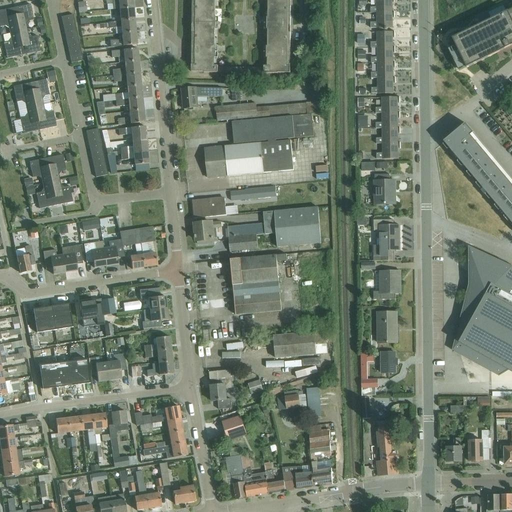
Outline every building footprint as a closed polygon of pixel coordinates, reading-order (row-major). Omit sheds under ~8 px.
[(80,0),(81,11),(89,10),(88,0),(80,0)] [(118,0),(119,10),(133,8),(132,0),(118,0)] [(193,0),(192,72),(205,72),(205,73),(219,73),(219,66),(215,66),(215,0),(268,0),(268,66),(265,66),(265,73),(279,73),(291,73),(291,0),(193,0)] [(377,13),(393,13),(393,3),(394,3),(394,0),(376,0),(377,7),(370,7),(371,13),(377,13)] [(30,5),(13,8),(18,32),(27,30),(26,25),(28,21),(33,20),(30,5)] [(8,29),(9,34),(18,32),(13,8),(0,11),(0,27),(5,27),(8,29)] [(120,22),(134,21),(133,8),(119,10),(120,22)] [(511,9),(452,39),(463,61),(456,64),(459,70),(466,66),(467,68),(511,46),(511,9)] [(377,23),(371,23),(371,28),(377,28),(377,29),(380,29),(380,31),(387,31),(387,28),(393,28),(393,13),(377,13),(377,23)] [(62,24),(74,22),(73,15),(61,18),(62,24)] [(114,22),(108,23),(109,29),(115,29),(115,28),(121,28),(122,34),(136,33),(134,21),(120,22),(114,22)] [(62,24),(64,31),(75,28),(74,22),(62,24)] [(77,35),(75,28),(64,31),(65,37),(77,35)] [(27,30),(18,32),(23,55),(40,52),(37,36),(32,37),(28,35),(27,30)] [(377,33),(377,48),(393,48),(393,33),(387,33),(387,31),(380,31),(380,33),(377,33)] [(10,34),(2,36),(4,43),(3,43),(7,59),(23,55),(18,32),(9,34),(10,34)] [(116,41),(110,42),(111,48),(137,45),(136,33),(122,34),(122,41),(116,42),(116,41)] [(65,37),(67,44),(78,41),(77,35),(65,37)] [(67,44),(68,50),(80,48),(78,41),(67,44)] [(81,54),(80,48),(68,50),(69,57),(81,54)] [(377,63),(394,63),(393,48),(377,48),(377,58),(372,58),(372,63),(377,63)] [(124,56),(124,63),(138,62),(137,49),(111,52),(111,58),(118,57),(124,56)] [(81,54),(69,57),(71,64),(83,61),(81,54)] [(87,57),(89,66),(95,64),(93,55),(87,57)] [(113,70),(113,76),(140,74),(138,62),(124,63),(125,69),(113,70)] [(378,73),(372,73),(372,78),(378,78),(378,79),(394,79),(394,69),(395,69),(395,63),(394,63),(377,63),(378,73)] [(54,72),(46,73),(48,83),(56,81),(54,72)] [(126,81),(127,88),(141,86),(140,74),(113,76),(114,83),(126,81)] [(372,88),(371,88),(371,94),(372,94),(378,94),(394,94),(394,79),(378,79),(378,88),(372,88)] [(46,80),(29,84),(34,107),(50,104),(48,96),(49,96),(46,80)] [(25,104),(26,109),(34,107),(29,84),(13,87),(16,103),(21,102),(25,104)] [(116,101),(142,98),(141,86),(127,88),(127,94),(121,94),(103,96),(103,102),(116,101)] [(197,88),(182,90),(184,110),(198,109),(196,97),(198,97),(198,102),(207,102),(207,97),(223,98),(223,89),(197,88)] [(129,106),(129,112),(143,111),(142,98),(116,101),(116,107),(129,106)] [(376,108),(376,114),(382,114),(382,113),(398,113),(398,98),(382,98),(382,108),(376,108)] [(230,121),(230,123),(329,113),(329,101),(257,109),(256,104),(216,108),(218,122),(230,121)] [(50,104),(34,107),(40,131),(56,127),(53,112),(51,112),(50,104)] [(34,107),(26,109),(27,114),(24,118),(20,119),(23,134),(40,131),(34,107)] [(143,111),(129,112),(130,124),(144,123),(143,111)] [(329,113),(230,123),(233,123),(235,144),(314,137),(312,116),(329,114),(329,113)] [(382,123),(376,123),(376,129),(382,129),(399,128),(399,119),(400,119),(400,113),(398,113),(382,113),(382,114),(382,123)] [(366,116),(359,116),(359,125),(367,125),(366,116)] [(511,185),(471,136),(474,134),(465,124),(445,141),(450,148),(449,149),(459,161),(461,159),(465,164),(463,165),(469,172),(470,171),(474,175),(473,177),(478,183),(479,182),(483,186),(482,188),(487,194),(489,193),(493,197),(491,199),(496,205),(498,204),(502,208),(500,210),(506,216),(507,215),(511,219),(510,221),(511,223),(511,185)] [(131,129),(125,129),(126,135),(131,135),(132,141),(146,140),(145,127),(131,129)] [(383,144),(399,144),(399,128),(382,129),(383,138),(377,138),(377,144),(383,144)] [(87,139),(99,136),(97,129),(86,132),(87,139)] [(99,136),(87,139),(88,145),(100,143),(99,136)] [(127,154),(133,153),(147,152),(146,140),(132,141),(133,147),(120,148),(121,154),(127,154)] [(206,149),(209,179),(294,171),(291,141),(206,149)] [(102,149),(100,143),(88,145),(90,152),(102,149)] [(383,154),(376,154),(376,159),(383,159),(399,159),(399,150),(400,150),(401,150),(401,144),(400,144),(399,144),(383,144),(383,154)] [(106,146),(108,156),(120,154),(120,152),(113,152),(112,149),(110,149),(110,145),(106,146)] [(91,158),(103,156),(102,149),(90,152),(91,158)] [(147,152),(133,153),(135,166),(148,164),(147,152)] [(120,154),(108,156),(108,159),(114,158),(115,165),(121,165),(120,154)] [(62,155),(46,159),(51,183),(59,181),(58,176),(61,172),(66,171),(62,155)] [(103,156),(91,158),(93,165),(104,162),(103,156)] [(41,179),(42,184),(51,183),(46,159),(29,163),(32,178),(37,177),(41,179)] [(390,168),(390,160),(364,160),(364,169),(377,169),(377,168),(390,168)] [(106,169),(104,162),(93,165),(94,171),(106,169)] [(106,169),(94,171),(95,178),(107,176),(106,169)] [(378,197),(379,205),(396,204),(395,181),(390,181),(390,175),(375,175),(376,197),(378,197)] [(59,181),(51,183),(56,206),(72,202),(69,187),(64,188),(61,186),(59,181)] [(51,183),(42,184),(43,189),(41,193),(36,194),(39,210),(56,206),(51,183)] [(230,193),(231,202),(277,197),(276,187),(246,190),(246,191),(230,193)] [(193,201),(195,219),(227,216),(225,199),(224,198),(193,201)] [(264,213),(266,234),(320,229),(318,208),(264,213)] [(103,224),(118,221),(117,214),(101,217),(103,224)] [(101,218),(90,219),(91,228),(102,227),(101,218)] [(394,220),(375,220),(374,231),(380,231),(381,246),(375,246),(375,262),(395,261),(394,250),(401,250),(400,225),(394,225),(394,220)] [(70,223),(71,231),(81,229),(79,221),(70,223)] [(217,228),(222,228),(222,222),(195,225),(197,241),(214,239),(218,239),(217,228)] [(62,225),(63,233),(70,232),(69,224),(62,225)] [(237,237),(229,237),(231,252),(259,249),(257,235),(264,234),(263,224),(256,224),(257,235),(250,235),(243,236),(237,237)] [(256,224),(249,225),(250,235),(257,235),(256,224)] [(228,227),(229,237),(237,237),(236,226),(228,227)] [(40,228),(32,228),(33,237),(40,236),(40,228)] [(154,242),(152,228),(138,230),(141,244),(142,256),(144,268),(157,266),(155,254),(149,255),(147,243),(154,242)] [(320,229),(266,234),(266,235),(276,234),(278,248),(322,244),(320,229)] [(122,247),(136,245),(134,231),(120,233),(121,240),(122,247)] [(110,248),(103,249),(106,267),(118,265),(117,259),(125,258),(122,247),(121,240),(109,242),(110,248)] [(32,256),(32,253),(30,247),(25,248),(25,247),(27,256),(16,258),(20,274),(31,272),(29,266),(35,265),(33,256),(32,256)] [(511,267),(468,247),(468,285),(464,302),(459,329),(457,329),(452,351),(499,376),(508,371),(511,372),(511,267)] [(94,269),(106,267),(103,249),(95,250),(95,248),(84,249),(85,254),(91,253),(94,269)] [(74,254),(62,256),(65,273),(77,271),(75,256),(81,255),(80,250),(74,251),(74,254)] [(65,273),(62,256),(56,257),(55,251),(43,253),(45,270),(52,269),(53,275),(65,273)] [(287,255),(231,260),(235,299),(281,295),(277,261),(287,260),(287,255)] [(144,268),(142,256),(130,258),(132,270),(144,268)] [(381,272),(381,292),(374,292),(374,300),(396,300),(396,294),(401,293),(401,271),(381,272)] [(158,289),(139,291),(140,300),(149,299),(151,311),(167,309),(166,297),(159,298),(158,289)] [(281,295),(235,299),(236,315),(282,311),(281,295)] [(113,299),(101,301),(103,316),(115,314),(113,299)] [(94,301),(79,303),(83,328),(104,325),(100,300),(101,305),(95,306),(94,301)] [(57,306),(51,307),(54,331),(72,328),(70,314),(68,304),(57,306)] [(44,308),(33,310),(35,324),(37,334),(54,331),(51,307),(44,308)] [(167,309),(144,311),(145,323),(143,323),(144,330),(159,328),(158,322),(169,321),(167,309)] [(378,313),(378,343),(398,343),(397,313),(378,313)] [(112,324),(105,325),(106,337),(114,336),(112,324)] [(0,339),(2,339),(1,337),(9,335),(10,336),(21,334),(20,329),(0,332),(0,339)] [(316,346),(326,345),(325,332),(274,337),(277,359),(316,356),(316,346)] [(253,357),(252,346),(254,345),(253,336),(245,337),(247,358),(253,357)] [(158,351),(172,350),(170,337),(156,339),(158,351)] [(20,341),(0,345),(0,351),(4,351),(4,349),(12,347),(12,349),(21,347),(20,341)] [(244,348),(241,342),(227,350),(230,356),(244,348)] [(158,358),(159,364),(173,362),(172,350),(158,351),(151,352),(145,353),(146,359),(158,358)] [(0,357),(0,371),(2,371),(1,370),(0,364),(7,363),(6,361),(14,359),(15,361),(25,359),(23,353),(0,357)] [(382,353),(382,368),(382,373),(396,373),(396,366),(398,366),(398,359),(396,359),(396,353),(382,353)] [(94,355),(88,355),(90,364),(90,368),(91,372),(97,371),(98,383),(110,382),(107,364),(102,364),(101,358),(96,359),(94,359),(94,355)] [(107,364),(110,382),(122,380),(120,368),(126,368),(124,355),(113,356),(114,363),(107,364)] [(86,360),(71,362),(73,382),(74,386),(83,385),(90,384),(89,379),(86,360)] [(71,362),(55,364),(58,384),(58,388),(74,386),(73,382),(71,362)] [(153,370),(147,371),(147,377),(160,376),(174,375),(174,368),(173,362),(159,364),(152,365),(153,370)] [(55,364),(39,366),(42,390),(58,388),(58,384),(55,364)] [(324,364),(308,364),(308,372),(324,372),(324,364)] [(140,366),(131,367),(132,378),(141,377),(140,366)] [(2,371),(0,371),(0,383),(4,383),(3,375),(9,374),(8,373),(17,371),(16,368),(16,367),(2,370),(2,371)] [(213,381),(213,387),(211,387),(213,402),(219,402),(220,411),(233,409),(232,400),(228,400),(227,389),(233,389),(231,371),(210,373),(211,381),(213,381)] [(264,374),(267,388),(273,387),(270,373),(264,374)] [(263,391),(260,380),(249,383),(252,394),(263,391)] [(4,383),(0,383),(0,396),(6,395),(13,393),(11,385),(10,381),(4,383)] [(285,392),(286,399),(279,400),(281,411),(301,408),(306,407),(303,389),(285,392)] [(307,390),(310,419),(322,418),(319,389),(307,390)] [(480,396),(481,405),(493,404),(493,395),(480,396)] [(362,400),(363,419),(370,419),(369,399),(362,400)] [(161,423),(181,420),(179,407),(165,409),(166,416),(152,418),(151,416),(143,417),(142,413),(135,414),(137,426),(144,425),(144,426),(161,423)] [(113,426),(109,427),(110,435),(110,438),(117,437),(116,433),(128,431),(125,412),(111,414),(113,426)] [(107,429),(105,415),(93,416),(95,430),(96,444),(97,444),(98,460),(102,459),(99,435),(101,435),(101,430),(107,429)] [(93,416),(80,418),(82,432),(88,431),(90,453),(98,452),(97,444),(96,444),(95,430),(93,416)] [(248,435),(241,416),(222,423),(228,442),(248,435)] [(0,428),(0,440),(14,439),(14,438),(13,433),(19,433),(18,430),(41,427),(40,423),(36,424),(35,418),(25,419),(26,425),(12,427),(0,428)] [(70,433),(82,432),(80,418),(68,419),(70,433)] [(57,435),(70,433),(68,419),(55,421),(57,435)] [(181,420),(167,422),(169,435),(183,432),(181,420)] [(383,461),(377,461),(379,476),(400,474),(397,452),(393,452),(393,450),(391,450),(388,422),(379,423),(379,430),(381,446),(378,446),(379,456),(382,456),(383,461)] [(144,426),(140,426),(141,431),(153,429),(153,428),(162,427),(161,423),(144,426)] [(321,427),(310,428),(312,462),(318,462),(317,455),(327,454),(332,453),(330,430),(322,432),(321,427)] [(483,440),(470,441),(470,462),(483,462),(483,449),(490,449),(489,437),(489,431),(482,431),(483,438),(483,440)] [(169,435),(171,446),(185,444),(183,432),(169,435)] [(0,441),(2,453),(15,451),(14,439),(0,440),(0,441)] [(455,447),(448,447),(448,462),(462,462),(462,448),(461,448),(460,440),(455,440),(455,447)] [(145,450),(143,451),(144,457),(165,453),(167,460),(174,459),(187,456),(185,444),(171,446),(172,446),(166,447),(157,448),(145,450)] [(3,465),(17,463),(15,451),(2,453),(3,465)] [(113,460),(114,469),(137,464),(136,456),(113,460)] [(228,473),(222,474),(224,486),(233,485),(236,500),(248,498),(241,458),(241,456),(230,458),(225,459),(228,473)] [(247,457),(241,458),(248,498),(270,494),(268,482),(267,472),(252,474),(252,470),(246,471),(246,470),(249,469),(247,457)] [(24,462),(17,463),(3,465),(5,477),(19,475),(18,469),(25,468),(24,467),(33,465),(32,460),(24,461),(24,462)] [(318,462),(312,462),(312,463),(312,466),(313,472),(314,487),(333,484),(332,469),(319,471),(318,462)] [(159,465),(162,487),(169,486),(166,464),(159,465)] [(267,472),(268,482),(270,494),(287,492),(285,482),(276,483),(273,471),(271,471),(270,465),(266,466),(267,472)] [(296,467),(283,468),(285,482),(287,492),(296,490),(298,490),(314,487),(313,472),(312,466),(311,466),(311,472),(304,473),(304,467),(297,467),(296,467)] [(128,488),(127,485),(126,477),(125,471),(119,472),(120,478),(119,478),(121,489),(128,488)] [(139,497),(134,498),(136,511),(149,509),(146,495),(144,483),(142,472),(136,473),(139,497)] [(106,473),(90,476),(91,482),(107,480),(106,473)] [(49,476),(38,477),(41,498),(46,498),(44,484),(50,483),(49,476)] [(59,485),(61,497),(67,496),(65,484),(59,485)] [(173,493),(175,505),(194,502),(192,487),(179,489),(180,492),(173,493)] [(73,495),(76,511),(91,511),(91,506),(80,508),(79,500),(84,499),(83,493),(73,495)] [(146,495),(149,509),(161,507),(159,493),(147,495),(146,495)] [(125,511),(123,495),(110,497),(112,511),(125,511)] [(511,511),(511,510),(511,495),(500,496),(500,511),(511,511)] [(487,511),(486,511),(500,511),(500,496),(488,496),(488,511),(487,511)] [(112,511),(110,497),(97,499),(99,511),(112,511)] [(13,499),(7,500),(8,506),(9,511),(23,511),(23,510),(15,511),(14,505),(13,499)]
